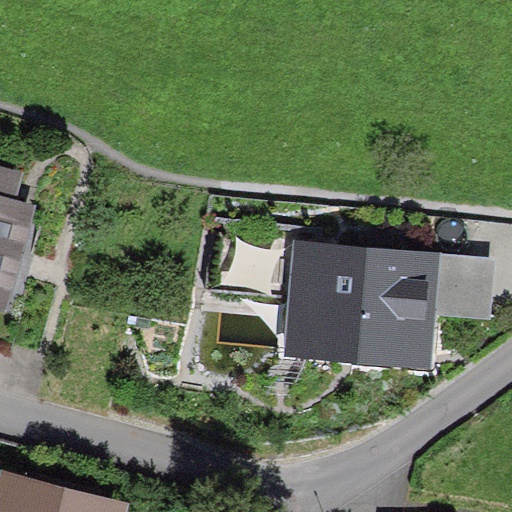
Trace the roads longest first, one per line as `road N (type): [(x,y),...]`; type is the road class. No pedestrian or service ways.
road 1 (residential): [(363,479),(113,451),(0,416)]
road 2 (residential): [(511,368),(363,479)]
